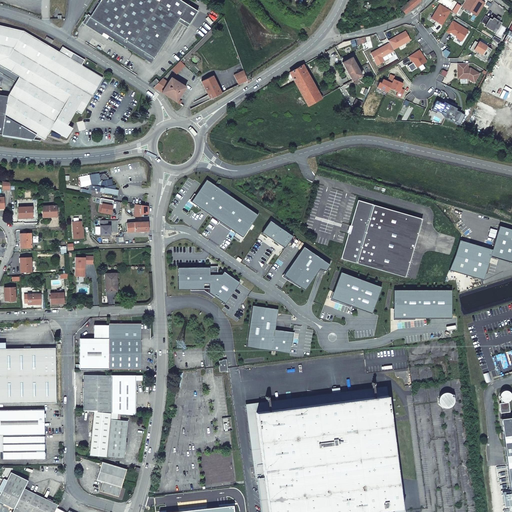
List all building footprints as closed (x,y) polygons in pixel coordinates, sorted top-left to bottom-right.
[(198,11),(180,0),(100,0),(87,22),(151,63),(180,18),(180,19),(190,25),(198,11)] [(405,14),(421,1),(420,0),(410,0),(399,11),(403,15),(405,14)] [(478,0),(465,0),(462,6),(477,15),(484,3),(478,0)] [(440,5),(432,20),(442,25),(450,11),(440,5)] [(485,17),(482,22),(486,24),(483,26),(493,32),(501,19),(497,16),(495,18),(494,21),(485,17)] [(452,22),(447,30),(462,40),(468,31),(452,22)] [(27,82),(43,55),(36,51),(42,42),(24,31),(0,25),(0,65),(19,77),(27,82)] [(405,31),(389,41),(395,50),(410,40),(405,31)] [(479,41),(474,50),(482,54),(487,46),(479,41)] [(36,51),(43,55),(27,82),(17,99),(6,117),(32,133),(44,140),(51,128),(67,138),(73,128),(67,125),(76,110),(81,114),(103,77),(82,65),(85,60),(73,53),(70,58),(42,42),(36,51)] [(387,46),(371,55),(377,65),(388,59),(386,55),(390,52),(387,46)] [(420,51),(409,58),(417,69),(427,63),(420,51)] [(311,67),(321,61),(318,56),(308,62),(311,67)] [(352,81),(362,75),(352,58),(342,63),(352,81)] [(177,74),(185,66),(180,61),(171,69),(177,74)] [(457,64),(458,77),(460,77),(460,79),(467,79),(474,83),(479,74),(470,68),(467,68),(468,64),(457,64)] [(303,65),(289,73),(308,106),(321,99),(303,65)] [(244,70),(234,75),(239,85),(247,80),(244,70)] [(379,82),(377,86),(388,92),(390,89),(397,92),(396,95),(400,97),(403,91),(399,89),(401,84),(393,80),(395,76),(391,74),(387,81),(383,79),(381,83),(379,82)] [(213,76),(201,81),(208,95),(210,99),(222,93),(213,76)] [(17,99),(27,82),(19,77),(9,95),(17,99)] [(155,86),(154,87),(162,92),(168,83),(162,78),(159,82),(155,86)] [(168,83),(162,92),(176,102),(178,99),(186,87),(171,78),(168,83)] [(8,96),(0,94),(0,132),(2,133),(4,116),(6,117),(17,99),(9,95),(8,96)] [(436,101),(431,111),(460,125),(464,115),(455,111),(457,107),(445,101),(444,105),(436,101)] [(475,107),(473,113),(492,122),(494,116),(475,107)] [(492,122),(473,113),(471,116),(490,125),(492,122)] [(2,133),(0,132),(0,134),(29,138),(32,133),(6,117),(4,116),(2,133)] [(490,125),(471,116),(468,121),(487,130),(490,125)] [(112,185),(111,179),(108,180),(106,173),(99,175),(100,181),(97,182),(97,186),(92,185),(91,190),(90,196),(100,198),(101,192),(117,195),(118,190),(115,189),(116,184),(112,185)] [(86,184),(82,176),(77,179),(81,186),(86,184)] [(258,215),(206,179),(191,202),(242,237),(258,215)] [(422,219),(358,200),(350,226),(352,226),(349,233),(348,233),(341,259),(405,277),(422,219)] [(135,204),(134,217),(141,217),(141,214),(148,214),(148,207),(135,204)] [(56,206),(42,206),(43,217),(52,217),(52,216),(57,216),(56,206)] [(32,207),(18,208),(19,218),(23,218),(32,218),(32,207)] [(270,220),(262,232),(279,244),(287,232),(270,220)] [(81,221),(72,222),(73,238),(83,238),(83,229),(81,229),(81,227),(81,221)] [(126,223),(127,232),(135,231),(149,231),(148,222),(132,223),(131,221),(128,221),(128,223),(126,223)] [(119,228),(118,233),(125,233),(125,226),(117,225),(117,228),(119,228)] [(511,229),(505,227),(497,258),(511,262),(511,229)] [(31,233),(20,234),(20,244),(20,248),(31,247),(31,233)] [(303,247),(283,275),(305,290),(320,269),(326,271),(330,265),(303,247)] [(76,257),(75,274),(84,274),(84,267),(83,267),(83,264),(84,264),(92,264),(92,256),(84,256),(84,257),(76,257)] [(31,257),(20,258),(20,268),(21,268),(21,272),(31,272),(31,257)] [(178,267),(178,289),(203,289),(203,284),(209,283),(209,292),(225,303),(239,282),(224,271),(222,274),(209,274),(209,267),(178,267)] [(341,271),(331,299),(372,313),(382,286),(341,271)] [(105,274),(106,292),(117,291),(116,273),(105,274)] [(14,288),(4,288),(5,296),(6,301),(15,300),(14,288)] [(393,290),(393,318),(451,318),(451,290),(393,290)] [(63,293),(50,293),(51,303),(59,303),(59,302),(64,302),(63,293)] [(40,294),(28,294),(28,304),(36,304),(36,303),(41,303),(40,294)] [(252,305),(246,347),(289,353),(292,332),(275,330),(278,309),(252,305)] [(141,323),(109,323),(109,325),(109,338),(141,338),(141,323)] [(94,338),(87,338),(79,346),(79,369),(109,369),(109,338),(109,325),(94,325),(94,338)] [(141,369),(141,338),(109,338),(109,369),(141,369)] [(0,403),(56,403),(55,355),(49,355),(49,348),(5,348),(0,348),(0,403)] [(111,413),(111,375),(83,375),(83,410),(93,411),(111,413)] [(136,415),(136,375),(111,375),(111,413),(136,415)] [(389,410),(387,388),(255,405),(267,479),(272,511),(392,511),(411,510),(393,439),(389,410)] [(389,410),(393,439),(406,437),(402,408),(389,410)] [(0,434),(3,435),(45,434),(44,409),(37,409),(0,410),(0,434)] [(107,457),(110,419),(111,413),(93,411),(89,455),(107,457)] [(511,416),(501,418),(511,505),(511,416)] [(110,419),(107,457),(124,458),(128,421),(110,419)] [(45,434),(3,435),(3,459),(45,458),(45,434)] [(102,462),(96,480),(103,482),(100,491),(118,496),(126,469),(102,462)] [(0,494),(0,502),(14,509),(24,488),(28,481),(11,472),(7,480),(1,492),(0,494)] [(26,511),(35,494),(24,488),(14,509),(20,511),(26,511)] [(54,511),(58,505),(35,494),(26,511),(54,511)]
